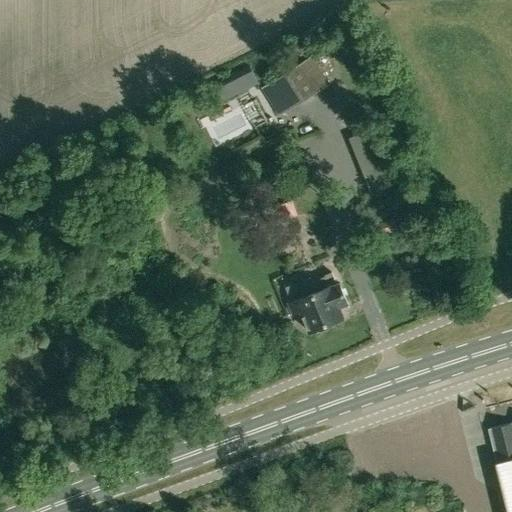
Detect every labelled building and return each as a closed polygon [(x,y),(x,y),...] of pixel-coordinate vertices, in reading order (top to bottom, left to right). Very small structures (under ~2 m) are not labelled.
[(263,88),(281,115),(329,84),(311,57),(263,88)] [(250,66),(212,85),(220,102),(225,100),(259,84),(250,66)] [(394,219),(376,225),(381,237),(398,230),(394,219)] [(309,331),(313,330),(317,332),(323,330),(326,324),(344,317),(339,306),(348,302),(340,283),(337,284),(333,274),(312,282),(310,277),(285,287),(291,301),(289,302),(294,313),(301,310),(309,331)] [(511,511),(511,422),(490,428),(499,461),(496,462),(508,511),(511,511)]
